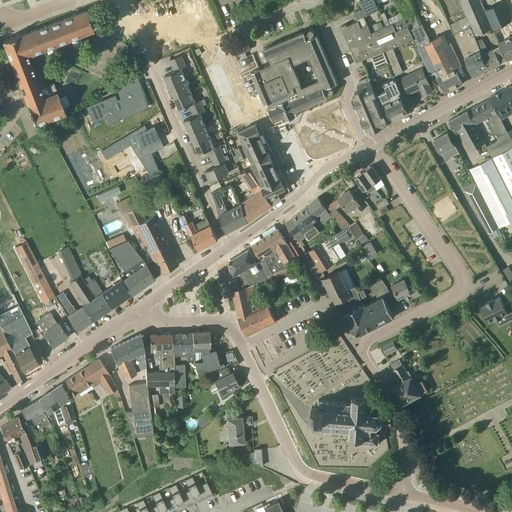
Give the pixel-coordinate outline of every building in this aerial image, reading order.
[(376,0),(360,0),(359,0),(363,9),(361,10),(361,9),(354,12),(357,19),(364,16),(380,9),(376,0)] [(481,0),(459,0),(467,16),(470,26),(474,34),(491,27),(482,2),(481,0)] [(511,56),(511,20),(503,0),(487,0),(482,2),(491,27),(501,45),(499,46),(505,60),(511,56)] [(36,124),(65,113),(54,83),(40,88),(27,56),(93,30),(86,10),(20,36),(19,35),(3,41),(28,105),(25,106),(24,105),(17,107),(19,112),(29,137),(38,130),(36,124)] [(405,19),(400,22),(397,15),(388,19),(385,12),(381,14),(386,26),(387,27),(398,22),(401,29),(408,26),(405,19)] [(368,24),(364,16),(357,19),(358,21),(347,26),(346,24),(341,26),(352,51),(353,50),(357,61),(357,62),(384,51),(385,52),(394,49),(393,47),(414,39),(411,32),(408,26),(401,29),(398,22),(387,27),(386,26),(371,33),(368,24)] [(488,67),(482,53),(481,51),(477,41),(476,41),(473,34),(474,34),(470,26),(467,16),(457,20),(462,30),(454,33),(465,55),(472,74),(474,77),(473,74),(488,67)] [(375,31),(383,27),(381,21),(372,25),(375,31)] [(335,81),(336,80),(317,35),(313,36),(312,35),(313,35),(313,34),(314,34),(314,33),(314,32),(314,31),(313,31),(313,30),(312,30),(311,30),(310,30),(309,30),(309,31),(308,32),(308,33),(308,34),(305,35),(304,31),(263,48),(268,59),(270,58),(272,64),(260,69),(260,68),(251,72),(265,104),(268,103),(271,108),(269,109),(273,119),(276,118),(276,120),(282,117),(284,121),(298,115),(296,111),(326,99),(325,97),(327,96),(326,93),(328,92),(328,93),(329,93),(330,94),(331,93),(332,93),(333,92),(333,91),(333,90),(333,89),(332,88),(331,88),(330,88),(329,88),(329,87),(336,84),(335,81)] [(462,64),(452,44),(451,44),(446,33),(428,42),(417,46),(430,75),(436,72),(437,75),(445,92),(463,83),(456,67),(462,64)] [(477,41),(481,51),(487,48),(482,38),(477,41)] [(489,69),(505,60),(499,46),(495,48),(495,47),(482,53),(488,67),(489,69)] [(394,49),(385,52),(394,76),(403,72),(394,49)] [(172,64),(183,59),(180,54),(170,59),(172,64)] [(185,78),(181,67),(185,65),(183,59),(172,64),(175,71),(165,75),(169,85),(185,78)] [(422,68),(401,78),(409,94),(420,88),(423,94),(432,90),(429,84),(422,68)] [(392,120),(402,115),(409,112),(402,97),(404,96),(400,88),(399,88),(394,76),(383,81),(384,84),(379,86),(376,78),(371,81),(373,86),(375,90),(383,109),(388,121),(392,119),(392,120)] [(371,81),(370,81),(368,77),(359,81),(360,81),(362,80),(363,83),(357,86),(359,90),(355,92),(356,95),(353,96),(368,130),(370,129),(372,132),(386,126),(385,123),(388,122),(388,121),(383,109),(375,90),(373,86),(371,81)] [(174,97),(190,89),(185,78),(169,85),(174,97)] [(150,105),(141,82),(89,106),(96,123),(105,119),(106,125),(150,105)] [(502,118),(511,112),(511,84),(490,97),(490,98),(502,118)] [(190,105),(191,109),(202,104),(200,100),(196,102),(190,89),(174,97),(179,109),(190,105)] [(511,140),(501,118),(502,118),(490,98),(470,109),(477,123),(487,118),(498,141),(486,147),(492,157),(511,147),(511,140)] [(188,130),(205,123),(200,112),(205,109),(202,104),(191,109),(194,116),(184,120),(188,130)] [(476,124),(477,123),(470,109),(449,120),(455,131),(457,130),(469,151),(486,142),(476,124)] [(193,141),(210,134),(205,123),(188,130),(193,141)] [(260,134),(261,133),(256,123),(255,124),(254,125),(239,132),(237,127),(231,130),(233,134),(237,133),(253,168),(251,169),(265,190),(274,203),(281,198),(277,192),(286,188),(281,178),(272,161),(273,161),(269,151),(268,151),(267,149),(268,149),(267,148),(261,137),(262,137),(261,136),(260,134)] [(143,127),(143,125),(100,151),(105,161),(129,146),(134,157),(152,150),(149,142),(158,138),(152,126),(145,129),(143,127)] [(445,160),(458,152),(447,132),(434,140),(445,160)] [(210,154),(222,149),(219,143),(215,146),(210,134),(193,141),(199,154),(209,150),(210,154)] [(233,156),(236,162),(244,158),(239,147),(234,150),(236,155),(233,156)] [(511,147),(492,157),(470,168),(500,227),(511,220),(511,147)] [(213,160),(224,154),(222,149),(210,154),(213,160)] [(224,154),(213,160),(214,161),(215,161),(217,166),(207,170),(206,170),(210,181),(212,180),(211,180),(229,171),(225,162),(230,159),(228,153),(224,155),(224,154)] [(373,184),(381,178),(372,165),(370,166),(370,165),(365,169),(366,170),(364,171),(373,184)] [(249,221),(274,203),(265,190),(251,169),(239,174),(253,193),(242,202),(249,221)] [(372,184),(373,184),(364,171),(361,173),(360,172),(356,175),(357,176),(355,177),(364,190),(365,190),(367,193),(375,188),(372,184)] [(463,188),(465,190),(488,233),(499,227),(475,182),(463,188)] [(118,185),(97,195),(100,202),(121,192),(118,185)] [(215,200),(225,195),(222,188),(211,193),(215,200)] [(326,209),(330,213),(343,204),(348,212),(355,207),(358,212),(363,209),(350,189),(338,198),(326,207),(327,209),(326,209)] [(145,219),(138,205),(133,194),(117,202),(123,213),(130,227),(132,227),(137,237),(136,237),(142,248),(145,247),(148,252),(149,251),(160,274),(179,265),(168,242),(166,243),(153,215),(145,219)] [(326,207),(319,197),(318,197),(317,197),(292,217),(301,230),(306,236),(308,240),(319,231),(313,223),(317,220),(315,218),(326,209),(327,209),(326,207)] [(379,209),(386,205),(389,203),(386,198),(376,204),(379,209)] [(225,203),(224,204),(222,201),(216,204),(218,207),(216,208),(226,232),(226,233),(249,221),(242,202),(228,209),(225,203)] [(386,205),(379,209),(376,204),(375,204),(378,208),(373,211),(378,218),(389,211),(386,205)] [(211,224),(210,224),(208,218),(194,225),(192,221),(191,221),(187,213),(181,216),(191,235),(193,234),(199,249),(218,239),(211,224)] [(87,283),(84,278),(71,251),(68,246),(55,217),(37,225),(50,254),(58,250),(61,255),(60,256),(72,280),(70,282),(85,304),(77,309),(56,273),(46,279),(55,297),(77,331),(111,308),(101,293),(99,294),(96,293),(93,294),(86,284),(87,283)] [(286,223),(299,242),(306,236),(301,230),(292,217),(286,223)] [(352,232),(357,239),(364,235),(356,221),(351,225),(349,226),(352,232)] [(285,269),(299,263),(299,262),(298,262),(295,256),(278,228),(265,236),(285,269)] [(345,228),(309,250),(322,271),(340,259),(333,247),(350,236),(345,228)] [(274,274),(285,269),(265,236),(252,245),(253,246),(252,246),(266,277),(274,274)] [(142,257),(141,257),(127,239),(108,248),(123,268),(124,270),(118,274),(121,279),(131,294),(132,294),(155,278),(147,264),(142,257)] [(46,279),(36,259),(27,241),(14,247),(43,303),(55,297),(46,279)] [(266,277),(252,246),(250,248),(230,259),(229,262),(232,275),(229,276),(232,290),(253,284),(254,284),(267,280),(266,277)] [(332,298),(335,304),(336,304),(336,303),(358,293),(355,286),(348,289),(339,271),(323,277),(332,298)] [(94,278),(92,280),(89,275),(84,278),(87,283),(86,284),(93,294),(96,293),(99,294),(101,293),(111,308),(131,294),(121,279),(103,291),(94,278)] [(414,281),(408,284),(405,277),(392,284),(399,298),(405,295),(408,300),(420,293),(414,281)] [(255,289),(254,284),(253,284),(232,290),(239,317),(247,335),(248,335),(247,335),(276,321),(268,303),(252,311),(247,291),(255,289)] [(343,315),(351,331),(353,331),(353,332),(359,334),(360,333),(361,334),(394,317),(384,296),(383,297),(365,306),(363,304),(343,315)] [(486,302),(487,303),(480,307),(487,321),(505,312),(510,320),(511,318),(511,299),(504,303),(501,296),(493,300),(492,298),(486,302)] [(43,333),(53,346),(67,335),(58,322),(57,323),(49,312),(36,321),(44,332),(43,333)] [(29,327),(27,322),(23,314),(7,322),(0,325),(0,326),(23,372),(39,362),(30,345),(25,336),(26,335),(23,330),(29,327)] [(23,372),(0,326),(0,395),(11,387),(5,379),(2,381),(0,377),(0,354),(3,353),(17,383),(26,377),(23,372)] [(210,331),(192,332),(192,333),(193,350),(194,360),(194,362),(198,376),(206,373),(206,371),(224,366),(222,359),(218,360),(215,349),(211,350),(210,347),(210,331)] [(174,364),(174,356),(173,349),(172,333),(150,334),(150,335),(150,351),(159,351),(160,372),(146,372),(146,383),(146,385),(147,385),(158,385),(159,393),(174,393),(174,387),(174,382),(173,365),(174,365),(174,364)] [(187,360),(194,360),(193,350),(192,333),(172,333),(173,349),(174,356),(186,356),(187,360)] [(143,348),(145,348),(144,335),(143,335),(140,335),(141,335),(140,334),(110,348),(119,366),(118,366),(124,379),(133,374),(136,373),(135,372),(143,369),(146,367),(145,354),(144,351),(143,348)] [(397,348),(393,340),(381,347),(385,355),(397,348)] [(119,395),(117,388),(110,375),(99,358),(61,383),(71,397),(71,398),(79,393),(81,396),(101,383),(109,394),(112,391),(114,397),(119,395)] [(174,382),(174,387),(185,387),(184,364),(174,364),(174,365),(173,365),(174,382)] [(391,387),(400,403),(400,404),(424,393),(420,384),(414,387),(410,379),(407,380),(399,364),(391,368),(400,383),(391,387)] [(221,395),(230,391),(239,387),(232,372),(229,374),(226,368),(206,374),(211,383),(215,382),(221,395)] [(61,383),(50,391),(60,405),(59,406),(65,420),(70,416),(66,405),(63,406),(62,403),(71,397),(61,383)] [(154,434),(147,385),(146,385),(146,383),(129,385),(131,410),(125,411),(133,436),(154,434)] [(61,428),(66,425),(65,420),(59,406),(60,405),(50,391),(39,398),(44,407),(48,413),(53,409),(59,424),(61,428)] [(149,395),(150,407),(160,406),(158,394),(149,395)] [(378,428),(379,428),(378,426),(381,423),(383,424),(384,423),(382,422),(382,417),(384,417),(384,415),(382,416),(379,413),(380,411),(379,410),(378,412),(373,412),(374,405),(375,404),(374,403),(373,404),(367,404),(367,399),(369,398),(368,397),(366,398),(354,397),(352,395),(351,396),(353,398),(352,403),(344,402),(345,400),(343,400),(343,402),(336,401),(336,400),(334,399),(334,401),(326,401),(326,399),(325,399),(325,400),(320,400),(319,399),(318,400),(319,401),(318,407),(311,407),(310,421),(316,422),(316,428),(314,429),(315,430),(317,429),(322,429),(322,431),(324,431),(324,430),(332,430),(332,432),(333,432),(334,430),(341,431),(341,433),(342,433),(342,431),(350,432),(350,436),(348,438),(349,439),(351,437),(362,438),(362,440),(363,440),(362,443),(378,444),(379,433),(377,433),(378,428)] [(49,417),(48,413),(44,407),(39,398),(21,409),(27,418),(29,416),(34,424),(38,422),(43,428),(44,431),(52,427),(47,418),(49,417)] [(210,419),(213,416),(207,409),(198,417),(197,422),(200,426),(201,428),(211,420),(210,419)] [(36,461),(31,446),(26,433),(19,416),(10,422),(16,438),(18,437),(23,449),(21,450),(28,465),(35,462),(36,461)] [(230,443),(243,442),(244,442),(242,425),(252,424),(251,416),(242,417),(242,416),(227,418),(229,443),(230,443)] [(20,450),(15,439),(16,438),(10,422),(1,427),(16,461),(17,461),(20,468),(28,465),(21,450),(20,450)] [(255,460),(255,463),(262,466),(261,449),(254,449),(254,452),(244,453),(243,442),(230,443),(231,454),(241,453),(241,461),(255,460)] [(31,446),(36,461),(46,458),(41,443),(31,446)] [(190,490),(195,503),(212,495),(207,482),(197,487),(192,477),(185,480),(190,490)] [(17,511),(8,482),(0,484),(0,493),(5,511),(17,511)] [(170,491),(173,498),(179,510),(195,503),(190,490),(180,495),(176,484),(168,488),(169,488),(170,491)] [(159,511),(175,511),(179,510),(173,498),(164,502),(159,492),(152,495),(157,505),(159,511)] [(136,503),(140,511),(159,511),(157,505),(148,510),(143,499),(136,503)] [(309,502),(313,511),(321,511),(316,499),(309,502)] [(263,506),(255,509),(256,511),(281,511),(283,511),(278,501),(271,504),(269,502),(263,505),(263,506)]
